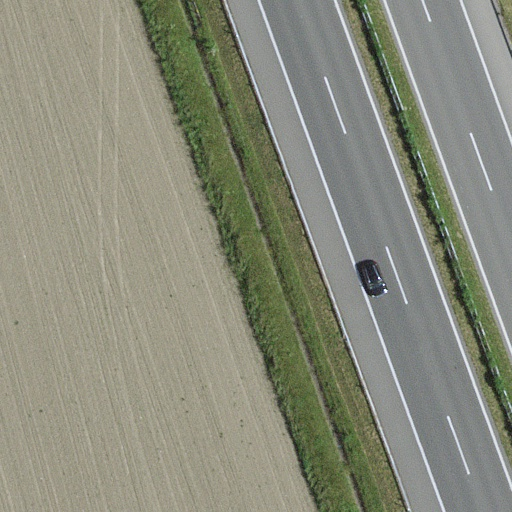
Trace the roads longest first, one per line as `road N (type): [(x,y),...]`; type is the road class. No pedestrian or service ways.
road 1 (motorway): [(297,0),(483,511)]
road 2 (motorway): [(511,241),(423,0)]
